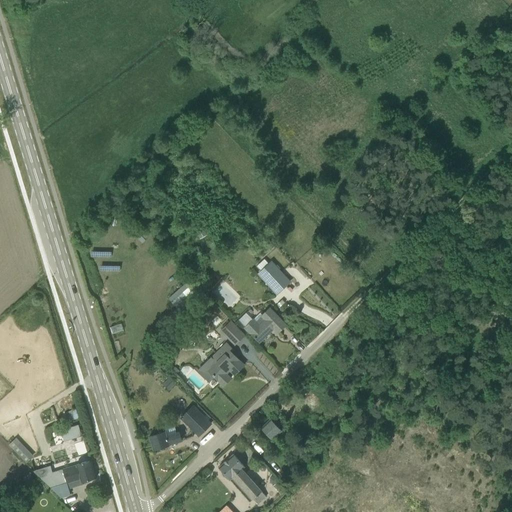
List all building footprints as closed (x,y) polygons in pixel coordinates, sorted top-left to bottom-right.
[(149,237),(137,225),(131,231),(142,244),(149,237)] [(203,228),(196,232),(200,239),(207,235),(203,228)] [(272,261),(257,274),(277,296),(291,282),(272,261)] [(188,281),(170,298),(182,311),(188,306),(187,306),(201,293),(197,289),(196,290),(188,281)] [(253,332),(252,334),(259,342),(274,328),(278,333),(286,325),(269,308),(255,322),(253,320),(247,326),(253,332)] [(245,336),(230,321),(221,331),(235,345),(245,336)] [(216,362),(208,370),(214,377),(223,386),(231,379),(226,374),(230,370),(235,375),(244,365),(237,358),(230,350),(232,348),(226,343),(211,357),(216,362)] [(174,366),(171,369),(176,374),(179,371),(174,366)] [(170,378),(164,384),(163,384),(169,390),(176,384),(170,378)] [(200,437),(213,423),(194,404),(180,417),(200,437)] [(271,419),(261,428),(272,440),(281,431),(282,430),(278,426),(271,419)] [(182,441),(179,432),(167,435),(166,431),(150,436),(154,450),(170,445),(170,444),(182,441)] [(33,457),(15,439),(9,445),(26,463),(33,457)] [(233,454),(219,467),(231,480),(233,478),(253,500),(254,499),(258,504),(266,497),(242,470),(245,468),(233,454)] [(32,461),(34,468),(45,465),(42,458),(32,461)] [(57,486),(51,488),(62,497),(71,495),(70,493),(69,489),(67,483),(80,479),(81,483),(82,482),(97,478),(92,460),(82,463),(53,472),(52,473),(57,486)] [(207,472),(200,477),(203,480),(209,475),(207,472)] [(23,478),(28,484),(33,479),(29,473),(23,478)] [(273,486),(280,494),(285,489),(278,481),(273,486)]
